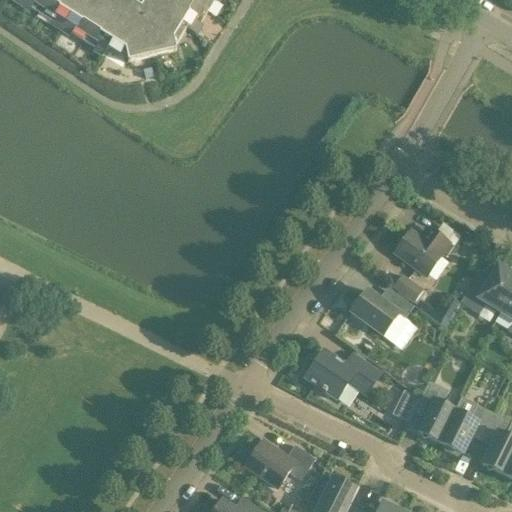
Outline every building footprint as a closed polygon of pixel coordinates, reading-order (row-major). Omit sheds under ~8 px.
[(195,23),(208,0),(211,0),(217,4),(219,0),(146,0),(141,10),(125,0),(12,0),(11,2),(28,13),(33,5),(57,20),(52,27),(69,38),(74,30),(98,45),(93,53),(102,59),(112,43),(125,51),(128,64),(176,53),(173,40),(181,27),(197,37),(202,27),(195,23)] [(152,70),(141,73),(143,84),(154,82),(152,70)] [(393,256),(426,279),(442,257),(445,260),(453,249),(434,234),(426,245),(410,233),(393,256)] [(478,239),(471,250),(485,258),(491,247),(478,239)] [(459,305),(478,316),(484,306),(499,315),(511,292),(511,275),(497,267),(485,286),(475,279),(459,305)] [(423,292),(401,276),(392,290),(413,305),(423,292)] [(511,322),(511,326),(507,334),(511,336),(511,292),(499,315),(511,322)] [(392,346),(408,324),(404,320),(413,309),(392,294),(386,302),(381,298),(378,302),(366,293),(350,315),(392,346)] [(379,376),(352,357),(344,368),(323,353),(304,381),(335,403),(352,379),(369,391),(379,376)] [(441,369),(437,367),(428,384),(417,406),(427,411),(416,434),(438,445),(454,413),(440,406),(447,393),(432,386),(441,369)] [(493,416),(460,400),(454,413),(438,445),(444,448),(443,452),(457,459),(459,456),(461,456),(472,434),(482,439),(493,416)] [(511,424),(510,425),(493,416),(482,439),(492,443),(481,466),(503,477),(511,459),(511,424)] [(314,462),(294,448),(286,460),(261,443),(244,468),(277,491),(288,475),(300,483),(314,462)] [(511,459),(503,477),(511,481),(511,459)] [(347,511),(345,511),(355,491),(331,479),(314,511),(347,511)] [(256,511),(246,505),(241,511),(234,511),(221,502),(214,511),(256,511)]
